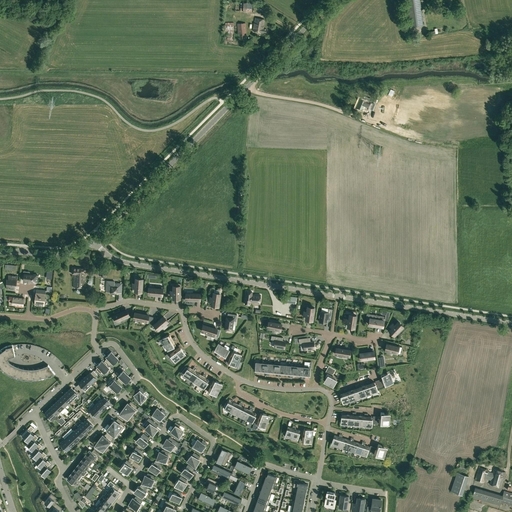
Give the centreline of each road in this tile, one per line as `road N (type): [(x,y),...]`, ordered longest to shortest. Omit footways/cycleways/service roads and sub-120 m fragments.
road 1 (unclassified): [(511,323),(120,261),(93,240)]
road 2 (tertiary): [(93,240),(333,0)]
road 3 (residential): [(182,511),(214,442),(179,415),(114,511)]
road 4 (residential): [(65,472),(138,377),(114,344),(99,350)]
